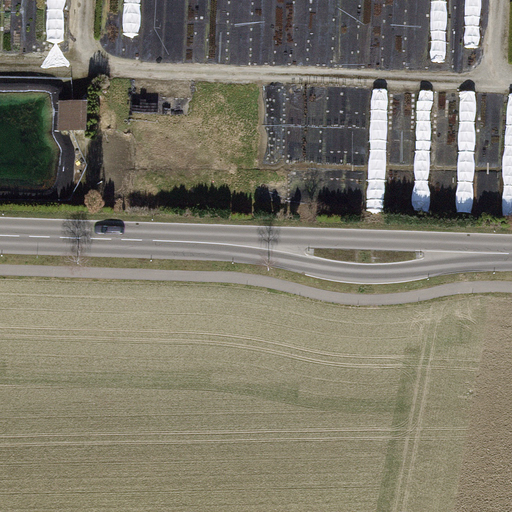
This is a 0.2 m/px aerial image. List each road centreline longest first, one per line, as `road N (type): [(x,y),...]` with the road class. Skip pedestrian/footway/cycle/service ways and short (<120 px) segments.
road 1 (tertiary): [(174,244),(393,273),(494,252)]
road 2 (tertiary): [(494,252),(174,244)]
road 3 (tertiary): [(174,244),(0,239)]
